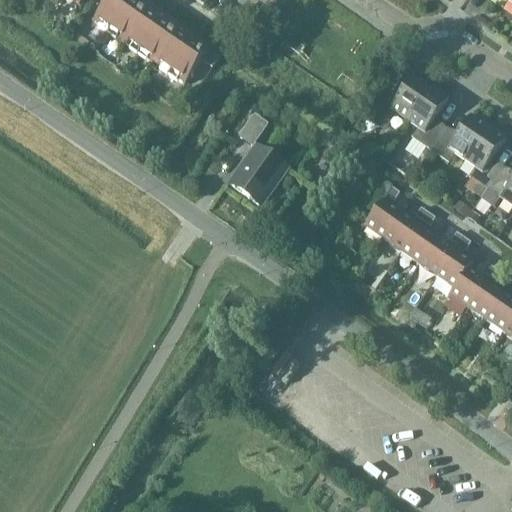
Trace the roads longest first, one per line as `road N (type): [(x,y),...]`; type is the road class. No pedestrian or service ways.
road 1 (unclassified): [(511,450),(327,310),(0,83)]
road 2 (residential): [(511,75),(462,41),(405,27),(364,0)]
